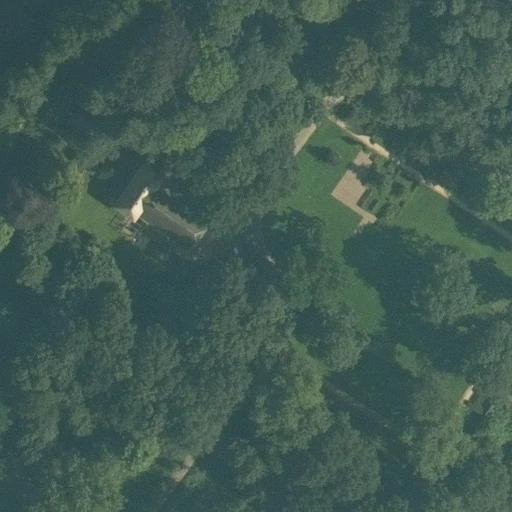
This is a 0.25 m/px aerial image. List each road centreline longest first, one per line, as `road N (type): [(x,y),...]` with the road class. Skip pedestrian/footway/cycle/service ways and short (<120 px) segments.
road 1 (unclassified): [(255,239),(259,191),(348,79),(511,178)]
road 2 (unclassified): [(210,432),(278,332),(281,307),(255,239)]
